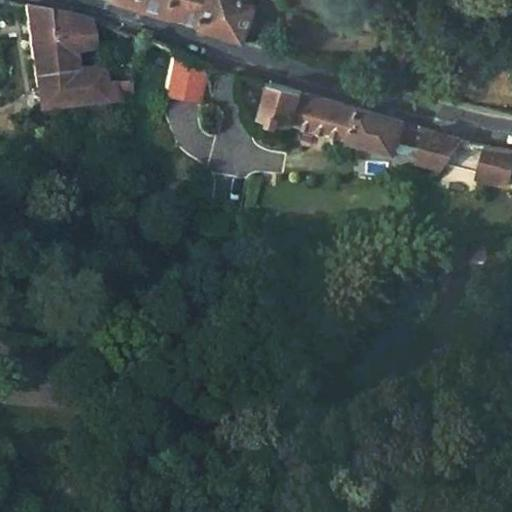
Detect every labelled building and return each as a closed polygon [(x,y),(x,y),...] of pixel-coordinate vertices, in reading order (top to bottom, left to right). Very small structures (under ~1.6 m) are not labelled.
[(248,39),(258,7),(248,0),(134,0),(181,12),(248,39)] [(95,50),(90,21),(26,5),(41,113),(44,113),(44,122),(108,113),(107,105),(119,102),(118,95),(137,93),(136,81),(110,83),(109,69),(80,72),(79,53),(95,50)] [(197,105),(206,65),(169,56),(159,96),(197,105)] [(406,120),(276,82),(266,115),(300,125),(300,123),(356,138),(355,141),(396,155),(406,120)] [(464,137),(432,128),(423,157),(447,165),(450,160),(480,170),(479,175),(508,184),(511,169),(511,146),(476,140),(464,137)]
